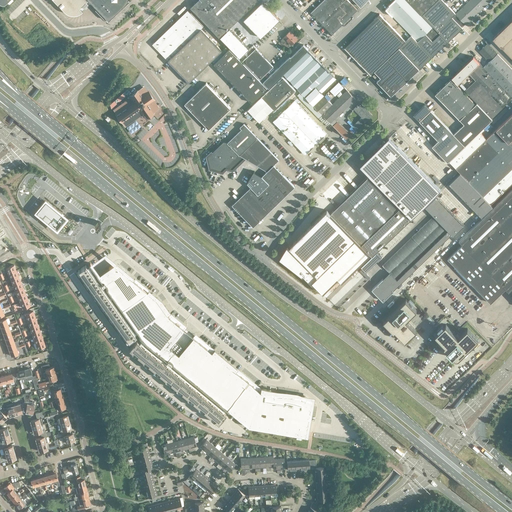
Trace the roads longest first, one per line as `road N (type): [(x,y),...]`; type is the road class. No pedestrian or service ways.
road 1 (primary): [(511,507),(17,98)]
road 2 (primary): [(11,106),(501,511)]
road 3 (tertiary): [(24,149),(202,286),(415,467)]
road 4 (tertiary): [(452,427),(276,292),(84,121)]
road 5 (unclassified): [(261,259),(219,214),(166,100),(121,47)]
road 6 (unclassified): [(433,391),(359,334),(353,319),(323,309),(261,259)]
road 7 (unclassified): [(261,259),(391,116)]
road 8 (unknown): [(205,389),(129,323),(88,260)]
road 9 (unclassified): [(391,116),(511,0)]
